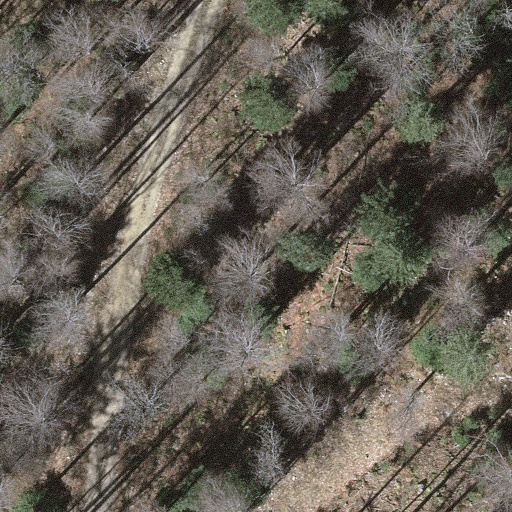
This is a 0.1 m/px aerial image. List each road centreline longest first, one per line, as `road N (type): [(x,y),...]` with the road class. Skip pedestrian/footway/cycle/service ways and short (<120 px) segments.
road 1 (track): [(95,511),(133,211),(158,115),(203,0)]
road 2 (track): [(293,511),(354,455),(511,367)]
